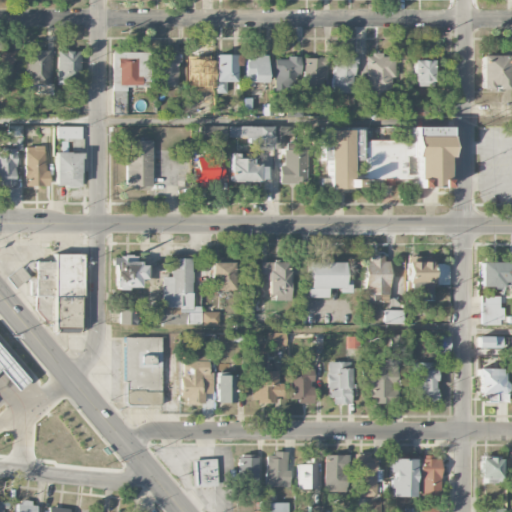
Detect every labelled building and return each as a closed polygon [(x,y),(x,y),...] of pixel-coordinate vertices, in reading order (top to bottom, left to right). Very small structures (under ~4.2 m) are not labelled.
[(24,85),(49,86),(49,51),(25,50),(24,85)] [(14,52),(0,52),(0,84),(14,85),(14,52)] [(80,82),(80,52),(57,52),(57,82),(80,82)] [(111,52),(111,115),(126,115),(126,85),(142,85),(142,77),(147,77),(147,52),(111,52)] [(215,84),(216,84),(216,94),(225,93),(225,82),(235,82),(234,55),(214,55),(215,84)] [(266,84),(267,56),(245,55),(244,84),(266,84)] [(365,55),(365,92),(372,92),(372,97),(392,98),(392,56),(365,55)] [(507,55),(481,56),(481,90),(493,90),(508,90),(507,55)] [(177,56),(158,56),(157,87),(177,87),(177,56)] [(353,93),(353,58),(332,57),(332,93),(353,93)] [(274,58),(274,89),(296,90),(296,76),(300,76),(300,58),(274,58)] [(302,88),(322,89),(322,58),(303,58),(302,88)] [(432,61),(413,60),(412,87),(431,87),(432,61)] [(353,93),(353,113),(368,113),(367,93),(353,93)] [(511,103),(483,104),(483,117),(511,116),(511,103)] [(226,126),(200,126),(200,141),(226,141),(226,126)] [(81,127),(56,127),(56,138),(80,139),(81,127)] [(272,127),(228,127),(228,138),(252,138),(252,150),(272,150),(272,127)] [(286,133),(286,127),(274,127),(273,149),(282,150),(282,133),(286,133)] [(413,187),(446,188),(447,128),(414,127),(413,187)] [(152,140),(124,141),(125,188),(153,187),(152,140)] [(305,150),(298,150),(297,144),(290,144),(290,149),(283,150),(283,166),(278,166),(278,183),(306,183),(305,150)] [(45,186),(46,146),(25,146),(24,186),(45,186)] [(0,149),(0,185),(15,186),(15,149),(0,149)] [(54,186),(79,186),(80,153),(55,152),(54,186)] [(222,181),(221,152),(202,152),(203,160),(193,160),(194,182),(222,181)] [(229,181),(265,182),(265,167),(258,166),(258,156),(243,156),(243,154),(230,153),(229,181)] [(82,254),(52,254),(52,262),(30,261),(27,263),(25,265),(23,271),(18,266),(5,276),(15,288),(25,278),(30,282),(30,296),(36,296),(35,311),(44,322),(50,321),(49,297),(53,297),(53,332),(82,333),(82,254)] [(365,301),(387,301),(387,256),(364,256),(365,301)] [(139,289),(139,280),(144,280),(144,266),(137,266),(137,259),(115,259),(114,289),(139,289)] [(160,325),(218,325),(218,312),(199,312),(199,306),(191,306),(192,259),(170,259),(169,277),(160,277),(160,325)] [(405,262),(406,288),(418,288),(418,294),(430,294),(430,261),(405,262)] [(502,288),(502,282),(511,282),(511,262),(480,261),(479,288),(502,288)] [(232,262),(210,263),(210,290),(233,290),(232,262)] [(268,301),(290,301),(289,262),(258,262),(258,275),(267,275),(268,301)] [(307,298),(328,298),(328,291),(350,291),(350,278),(342,278),(342,262),(307,263),(307,298)] [(499,325),(499,303),(480,303),(480,325),(499,325)] [(139,325),(139,311),(118,310),(117,325),(139,325)] [(384,324),(403,324),(403,311),(384,310),(384,324)] [(279,333),(268,333),(268,346),(279,346),(279,333)] [(448,335),(434,335),(434,354),(448,355),(448,335)] [(502,336),(477,336),(477,348),(502,348),(502,336)] [(160,405),(160,337),(122,338),(122,406),(160,405)] [(0,371),(16,390),(27,380),(0,348),(0,371)] [(209,394),(209,356),(189,357),(189,361),(180,361),(180,404),(203,404),(203,394),(209,394)] [(327,362),(327,404),(350,404),(350,362),(327,362)] [(418,404),(436,404),(435,363),(417,363),(418,404)] [(397,364),(370,364),(370,368),(360,367),(360,382),(371,383),(371,403),(396,404),(396,386),(397,364)] [(312,368),(288,369),(289,402),(312,402),(311,381),(312,381),(312,368)] [(477,394),(485,394),(485,403),(495,404),(495,393),(502,394),(503,369),(478,369),(477,394)] [(275,370),(249,371),(250,403),(275,402),(275,397),(282,397),(281,383),(275,383),(275,370)] [(233,376),(215,375),(214,403),(232,403),(233,376)] [(286,454),(265,453),(264,486),(288,487),(288,471),(285,471),(286,454)] [(346,455),(323,455),(324,492),(346,492),(346,455)] [(376,496),(376,456),(353,455),(353,496),(376,496)] [(258,456),(238,456),(237,483),(257,484),(258,456)] [(439,456),(419,457),(419,497),(440,496),(439,456)] [(315,458),(303,459),(303,465),(296,465),(296,489),(315,489),(315,458)] [(480,458),(479,483),(499,483),(500,458),(480,458)] [(216,486),(216,459),(192,460),(192,487),(216,486)] [(415,497),(415,459),(390,459),(389,473),(392,473),(391,497),(415,497)] [(16,511),(35,511),(37,504),(17,501),(16,511)] [(369,511),(380,511),(381,501),(370,501),(369,511)] [(286,511),(287,503),(266,503),(266,511),(286,511)]
